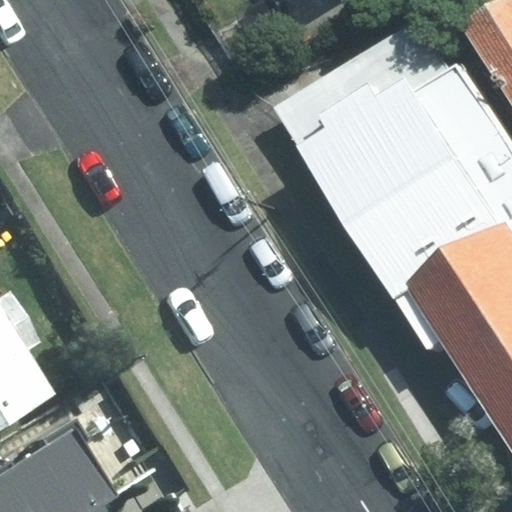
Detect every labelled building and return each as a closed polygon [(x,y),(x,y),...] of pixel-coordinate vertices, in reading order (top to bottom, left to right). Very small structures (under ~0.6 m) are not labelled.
[(293,0),(303,16),(328,0),(293,0)] [(511,7),(485,23),(511,68),(511,7)] [(511,159),(417,10),(268,105),(511,485),(511,159)] [(0,407),(37,384),(13,342),(27,334),(16,314),(0,287),(0,407)] [(117,511),(162,484),(138,448),(122,458),(82,395),(0,446),(0,511),(117,511)]
